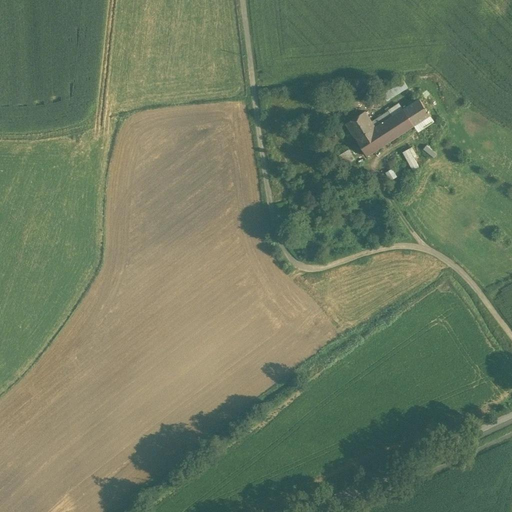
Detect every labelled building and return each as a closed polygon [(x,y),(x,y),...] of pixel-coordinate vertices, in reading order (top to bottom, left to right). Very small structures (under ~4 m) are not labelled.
[(371,93),(363,98),(367,104),(369,103),(372,107),(407,85),(404,80),(375,98),(371,93)] [(389,110),(372,121),(375,126),(356,138),(367,155),(430,115),(419,99),(392,116),(389,110)] [(427,99),(423,102),(429,110),(433,107),(427,99)] [(365,111),(346,122),(356,138),(375,126),(372,121),(365,111)] [(410,146),(402,150),(411,169),(420,164),(410,146)] [(350,150),(340,155),(345,164),(355,158),(350,150)]
